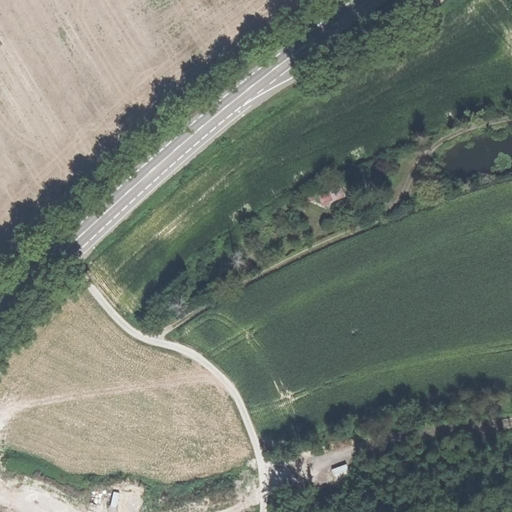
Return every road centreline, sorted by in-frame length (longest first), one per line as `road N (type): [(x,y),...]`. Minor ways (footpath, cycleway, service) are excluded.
road 1 (secondary): [(371,0),(255,85),(63,250)]
road 2 (unclassified): [(263,511),(262,469),(235,392),(188,350),(139,336),(119,321),(63,250)]
road 3 (track): [(157,342),(207,304),(372,222),(405,196)]
